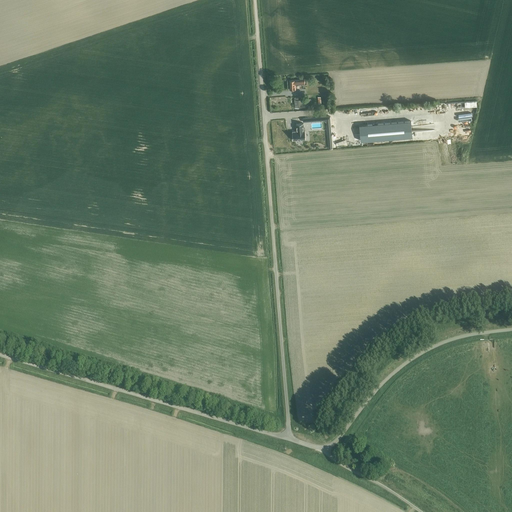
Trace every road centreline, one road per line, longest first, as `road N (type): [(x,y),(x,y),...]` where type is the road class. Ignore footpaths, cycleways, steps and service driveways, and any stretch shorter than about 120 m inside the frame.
road 1 (unclassified): [(288,439),(253,0)]
road 2 (unclassified): [(288,439),(0,356)]
road 3 (unclassified): [(322,448),(412,359),(464,335),(511,329)]
